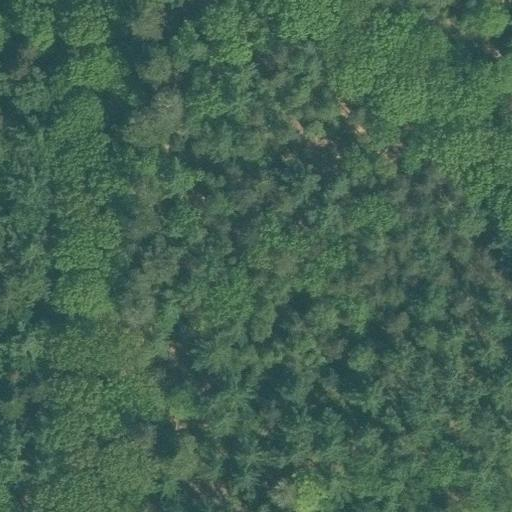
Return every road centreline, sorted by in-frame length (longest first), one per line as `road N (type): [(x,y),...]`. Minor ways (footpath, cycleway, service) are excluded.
road 1 (track): [(503,173),(124,353),(69,362),(0,401)]
road 2 (track): [(110,0),(101,511)]
road 3 (track): [(503,173),(323,0)]
road 4 (track): [(298,511),(511,393)]
